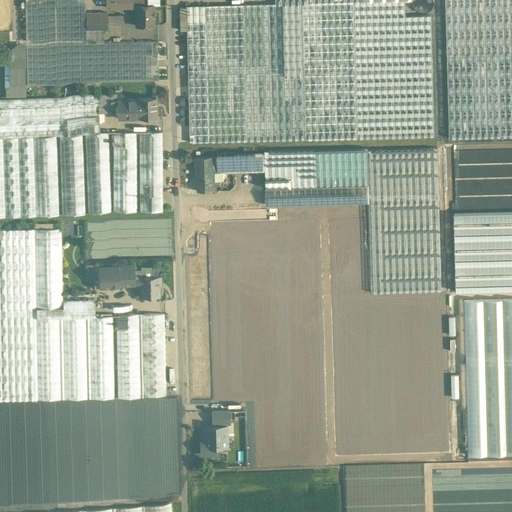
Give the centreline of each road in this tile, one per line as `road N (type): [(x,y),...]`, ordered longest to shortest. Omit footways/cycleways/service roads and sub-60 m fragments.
road 1 (unclassified): [(170,0),(189,511)]
road 2 (track): [(178,215),(323,210),(332,459),(427,457),(428,466)]
